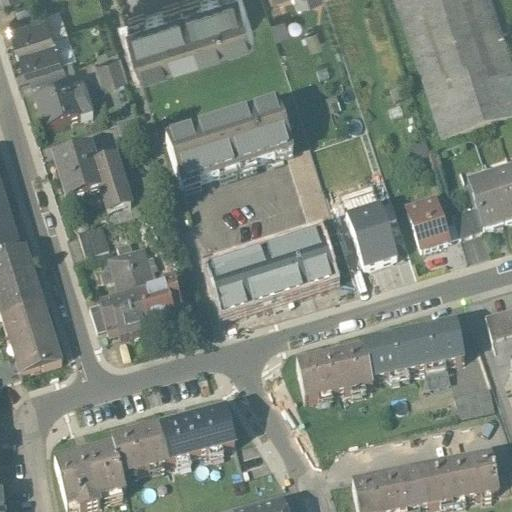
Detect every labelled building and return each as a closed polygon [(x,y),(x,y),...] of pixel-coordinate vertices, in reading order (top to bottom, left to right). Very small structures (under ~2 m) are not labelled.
[(195,0),(180,5),(195,50),(250,32),(239,0),(195,0)] [(394,0),(441,141),(511,117),(511,68),(489,0),(394,0)] [(180,5),(127,23),(142,67),(195,50),(180,5)] [(47,12),(10,24),(18,49),(55,37),(47,12)] [(55,37),(18,49),(26,75),(32,73),(63,63),(55,37)] [(117,59),(95,66),(102,91),(125,84),(117,59)] [(63,63),(32,73),(36,84),(67,75),(63,63)] [(67,90),(31,101),(43,139),(89,124),(80,95),(70,99),(67,90)] [(276,111),(220,129),(236,176),(286,160),(291,158),(276,111)] [(220,129),(164,147),(179,195),(236,176),(220,129)] [(77,153),(69,155),(70,158),(52,164),(66,204),(98,193),(108,222),(134,213),(117,163),(97,170),(90,151),(78,155),(77,153)] [(291,158),(286,160),(298,201),(321,194),(308,153),(291,158)] [(511,184),(510,180),(488,187),(504,235),(511,231),(511,184)] [(488,187),(465,194),(473,218),(480,240),(481,242),(504,235),(488,187)] [(321,194),(298,201),(311,240),(318,238),(333,233),(321,194)] [(4,206),(0,207),(0,263),(20,257),(4,206)] [(433,207),(407,216),(422,260),(448,251),(447,248),(442,234),(433,207)] [(473,218),(452,225),(453,230),(458,245),(460,247),(480,240),(473,218)] [(447,248),(458,245),(453,230),(442,234),(447,248)] [(101,232),(78,239),(82,251),(105,244),(101,232)] [(311,240),(262,256),(278,304),(334,286),(318,238),(311,240)] [(105,244),(82,251),(85,262),(108,254),(105,244)] [(165,293),(156,295),(149,271),(154,270),(152,263),(147,264),(144,254),(132,257),(130,249),(117,253),(120,262),(126,260),(149,337),(176,329),(172,314),(181,312),(174,285),(163,287),(165,293)] [(20,257),(0,263),(0,317),(2,325),(43,312),(25,255),(20,257)] [(262,256),(206,274),(221,322),(278,304),(262,256)] [(149,337),(126,260),(120,262),(108,265),(111,275),(106,277),(108,283),(113,281),(120,306),(102,311),(111,340),(117,338),(119,346),(149,337)] [(111,340),(102,311),(89,316),(97,344),(111,340)] [(43,312),(2,325),(14,362),(20,381),(61,368),(43,312)] [(511,314),(484,323),(491,345),(511,339),(511,314)] [(462,375),(453,333),(406,343),(415,385),(462,375)] [(415,385),(406,343),(361,353),(363,359),(370,395),(415,385)] [(370,395),(363,359),(296,374),(305,414),(371,399),(370,395)] [(0,388),(20,381),(14,362),(0,366),(0,388)] [(488,393),(454,402),(460,426),(495,417),(488,393)] [(226,417),(159,435),(169,471),(235,453),(226,417)] [(159,435),(111,448),(113,454),(121,483),(169,471),(159,435)] [(113,454),(55,469),(65,511),(70,511),(78,510),(78,511),(99,511),(100,511),(98,505),(124,498),(121,483),(113,454)] [(491,467),(445,476),(452,511),(498,501),(494,482),(491,467)] [(445,476),(399,485),(404,511),(446,511),(452,511),(445,476)] [(511,477),(494,482),(498,501),(499,504),(511,500),(511,477)] [(404,511),(399,485),(352,494),(356,511),(404,511)]
